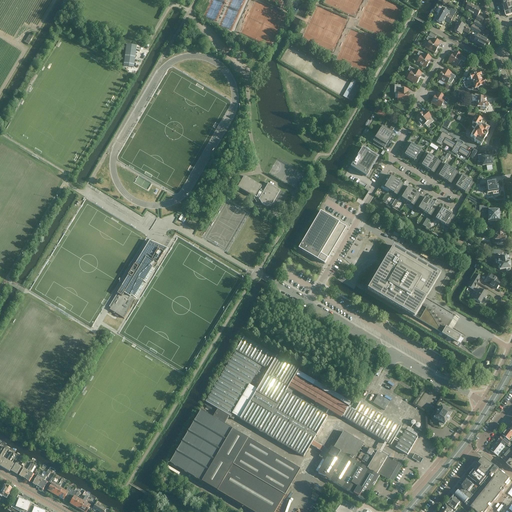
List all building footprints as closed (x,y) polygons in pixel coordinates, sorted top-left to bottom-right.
[(481,24),(484,18),(478,15),(481,10),(469,3),(465,10),(477,17),(475,21),(481,24)] [(455,9),(457,11),(460,12),(463,7),(458,4),(455,9)] [(454,18),(453,17),(457,11),(455,9),(452,8),(449,12),(443,8),(436,20),(443,24),(445,20),(450,23),(454,18)] [(472,27),(470,30),(479,34),(475,42),(487,49),(491,42),(486,39),(489,34),(488,33),(484,31),(486,27),(481,24),(475,21),(472,27)] [(468,34),(470,30),(472,27),(466,24),(465,26),(458,22),(454,31),(460,34),(462,31),(468,34)] [(30,33),(25,42),(29,44),(33,35),(30,33)] [(426,48),(434,53),(435,52),(436,52),(437,51),(436,49),(438,46),(440,43),(433,39),(428,36),(426,40),(429,42),(426,48)] [(136,46),(126,45),(125,52),(135,53),(136,46)] [(416,63),(425,68),(426,67),(427,67),(428,66),(427,64),(429,61),(430,58),(424,54),(419,51),(417,55),(420,57),(416,63)] [(466,59),(461,56),(462,56),(455,52),(453,55),(452,54),(450,58),(449,58),(448,59),(448,60),(448,61),(457,67),(461,60),(464,62),(466,59)] [(407,79),(416,84),(416,83),(418,83),(418,81),(418,80),(420,77),(419,77),(421,74),(414,70),(410,67),(408,70),(411,72),(407,79)] [(438,78),(437,79),(440,80),(438,83),(443,86),(445,83),(446,84),(447,82),(450,84),(455,76),(450,73),(444,69),(442,72),(440,75),(438,75),(438,77),(438,78)] [(464,86),(482,80),(481,78),(482,76),(481,74),(480,73),(476,74),(475,73),(474,72),(471,74),(471,75),(471,76),(470,77),(471,81),(469,81),(463,83),(464,86)] [(35,75),(30,73),(20,91),(25,94),(35,75)] [(482,80),(464,86),(465,88),(466,89),(471,87),(473,86),(475,90),(477,89),(478,90),(479,91),(482,90),(482,89),(482,87),(484,86),(482,80)] [(352,102),(359,89),(362,85),(356,82),(346,99),(352,102)] [(407,89),(400,89),(400,86),(395,85),(394,89),(394,93),(398,93),(397,100),(408,101),(408,100),(408,99),(409,97),(408,96),(408,93),(407,93),(407,89)] [(482,98),(469,97),(469,92),(458,91),(458,92),(458,97),(466,97),(466,101),(476,102),(477,102),(477,107),(480,107),(480,110),(485,110),(486,109),(486,108),(486,107),(487,107),(488,106),(488,105),(487,104),(487,103),(486,103),(486,101),(486,98),(485,97),(482,97),(482,98)] [(448,100),(444,97),(437,93),(436,96),(435,95),(433,99),(432,99),(431,100),(431,102),(440,108),(444,101),(447,103),(448,100)] [(433,121),(430,117),(430,116),(425,111),(423,113),(422,113),(419,115),(418,115),(417,116),(417,117),(416,118),(423,126),(424,124),(427,127),(433,121)] [(484,120),(478,116),(473,125),(474,125),(472,128),(475,130),(471,137),(476,140),(475,142),(481,146),(484,142),(487,137),(488,135),(487,134),(490,130),(489,128),(486,126),(487,124),(483,122),(484,120)] [(377,134),(389,141),(390,142),(393,138),(391,137),(393,133),(382,126),(377,134)] [(442,132),(436,143),(441,146),(443,144),(453,149),(456,144),(451,141),(453,138),(442,132)] [(389,141),(377,134),(373,142),(384,149),(389,141)] [(453,149),(451,152),(456,155),(458,153),(467,158),(470,153),(466,150),(468,147),(457,141),(456,144),(453,149)] [(409,158),(416,147),(417,146),(412,143),(412,145),(408,142),(401,154),(409,158)] [(416,147),(409,158),(417,163),(424,152),(416,147)] [(362,148),(350,167),(366,177),(378,157),(362,148)] [(426,169),(433,158),(425,153),(418,164),(426,169)] [(494,160),(493,155),(484,156),(484,154),(478,155),(479,162),(482,162),(482,166),(487,166),(492,166),(492,165),(494,165),(493,160),(494,160)] [(433,158),(426,169),(434,174),(441,162),(433,158)] [(443,180),(450,168),(442,163),(435,175),(443,180)] [(450,168),(443,180),(451,184),(458,173),(454,171),(455,169),(451,167),(450,168)] [(460,190),(467,179),(468,177),(463,175),(463,176),(459,174),(452,185),(460,190)] [(388,192),(389,191),(396,180),(388,175),(381,186),(380,188),(388,192)] [(283,193),(268,184),(265,182),(262,187),(244,176),(237,188),(254,198),(253,199),(254,199),(254,200),(255,200),(255,201),(256,202),(256,203),(256,202),(256,201),(259,200),(260,201),(260,202),(261,203),(261,204),(262,204),(262,205),(263,205),(263,206),(264,206),(265,206),(266,206),(266,207),(267,207),(268,207),(269,206),(273,209),(273,208),(273,207),(274,207),(274,206),(274,205),(280,208),(287,195),(283,193)] [(467,179),(460,190),(467,195),(474,183),(471,182),(472,180),(468,178),(467,179)] [(396,180),(389,191),(396,196),(403,184),(396,180)] [(484,188),(484,190),(487,190),(487,195),(498,194),(497,192),(498,191),(497,186),(496,186),(495,181),(486,182),(486,184),(481,185),(481,188),(484,188)] [(406,202),(413,190),(405,185),(398,197),(401,199),(400,200),(405,203),(405,201),(406,202)] [(413,190),(406,202),(413,206),(420,195),(413,190)] [(480,201),(469,195),(467,198),(479,204),(480,201)] [(423,212),(430,201),(422,196),(415,207),(423,212)] [(430,201),(423,212),(430,217),(437,206),(430,201)] [(481,218),(488,218),(488,221),(499,222),(499,216),(500,215),(500,211),(499,211),(499,210),(489,210),(489,207),(486,207),(486,206),(479,206),(475,206),(475,211),(479,211),(479,213),(481,213),(481,218)] [(440,223),(447,211),(439,207),(432,218),(435,220),(434,221),(439,224),(440,222),(440,223)] [(298,249),(314,258),(324,264),(346,227),(320,211),(298,249)] [(447,211),(440,223),(447,227),(454,216),(447,211)] [(504,235),(504,230),(493,230),(493,228),(484,228),(484,235),(492,235),(492,232),(495,232),(495,241),(500,241),(500,243),(504,243),(504,241),(505,241),(505,240),(506,239),(506,237),(505,236),(505,235),(504,235)] [(400,234),(395,231),(391,238),(396,241),(400,234)] [(111,307),(109,310),(124,319),(127,314),(133,298),(134,297),(136,299),(145,285),(141,282),(142,281),(146,283),(154,270),(151,269),(153,266),(156,263),(157,264),(163,254),(168,249),(154,244),(156,242),(152,240),(151,242),(149,241),(109,306),(111,307)] [(393,246),(367,290),(454,341),(455,342),(459,335),(452,331),(459,318),(425,298),(426,295),(439,273),(393,246)] [(508,256),(502,257),(498,257),(498,258),(496,258),(496,261),(498,261),(500,270),(506,269),(506,271),(507,271),(509,271),(509,270),(509,269),(510,269),(509,262),(510,261),(510,259),(509,258),(508,256)] [(472,280),(477,283),(479,280),(479,279),(480,277),(476,274),(472,280)] [(485,283),(496,290),(501,281),(491,275),(485,283)] [(475,287),(477,284),(477,283),(472,280),(468,287),(473,290),(474,287),(475,287)] [(488,294),(479,289),(473,299),(480,304),(481,302),(483,303),(486,299),(485,299),(488,294)] [(248,511),(275,511),(285,496),(301,471),(233,429),(224,424),(229,416),(231,416),(230,418),(233,420),(235,416),(303,457),(310,445),(321,451),(318,457),(325,461),(318,473),(364,501),(380,475),(392,482),(400,468),(399,467),(402,463),(394,458),(392,461),(366,445),(365,446),(355,462),(352,460),(353,457),(355,458),(363,444),(343,431),(331,452),(312,441),(327,416),(290,395),(293,390),(312,401),(327,410),(332,413),(341,418),(342,416),(390,445),(401,427),(359,402),(357,406),(355,405),(354,407),(349,403),(350,402),(298,371),(298,370),(244,338),(236,351),(207,402),(206,401),(204,405),(213,410),(214,408),(218,410),(213,418),(200,411),(170,463),(248,511)] [(384,410),(390,402),(378,395),(373,403),(384,410)] [(440,422),(438,424),(439,426),(441,427),(443,426),(444,425),(452,413),(441,406),(434,418),(440,422)] [(509,441),(511,438),(511,431),(508,429),(502,436),(509,441)] [(407,455),(418,437),(406,430),(395,448),(407,455)] [(505,446),(506,445),(509,447),(511,445),(511,444),(501,437),(498,441),(505,446)] [(498,442),(491,450),(497,456),(504,447),(498,442)] [(503,456),(501,458),(506,463),(511,456),(511,452),(507,448),(504,451),(501,455),(503,456)] [(5,459),(0,467),(5,469),(14,454),(11,452),(7,460),(5,459)] [(15,461),(18,456),(14,454),(5,469),(9,472),(14,464),(11,463),(13,459),(15,461)] [(477,467),(469,477),(481,486),(466,505),(475,511),(485,511),(511,481),(495,469),(496,468),(484,459),(479,464),(480,465),(478,467),(477,467)] [(21,467),(16,464),(11,471),(11,472),(12,473),(13,473),(14,473),(17,475),(21,467)] [(22,478),(24,479),(32,465),(31,464),(27,471),(24,469),(24,470),(23,469),(19,476),(20,477),(21,478),(22,478)] [(32,474),(30,473),(34,466),(32,465),(24,479),(26,480),(26,481),(27,482),(28,481),(29,482),(31,478),(33,475),(32,474)] [(49,473),(50,473),(47,471),(43,477),(38,487),(42,490),(45,486),(45,485),(47,483),(46,482),(44,481),(47,476),(48,477),(50,473),(49,473)] [(33,484),(38,487),(43,477),(38,474),(37,476),(35,480),(35,481),(33,484)] [(55,480),(52,478),(48,486),(50,487),(48,491),(53,494),(57,486),(53,484),(55,480)] [(58,497),(63,489),(60,488),(63,482),(60,480),(57,486),(53,494),(58,497)] [(462,487),(459,491),(470,499),(473,496),(480,486),(476,483),(474,485),(467,480),(461,487),(462,487)] [(0,500),(1,499),(0,498),(0,496),(1,498),(2,496),(6,499),(8,495),(10,496),(13,491),(10,490),(10,489),(7,487),(6,487),(4,486),(0,492),(0,491),(0,500)] [(63,489),(58,497),(63,500),(66,496),(69,498),(73,491),(70,489),(68,492),(63,489)] [(79,494),(74,491),(73,491),(69,498),(72,500),(70,504),(75,507),(80,500),(77,498),(79,494)] [(459,491),(455,496),(465,504),(466,504),(470,499),(459,491)] [(22,498),(17,495),(11,506),(19,511),(24,501),(21,500),(21,498),(22,498)] [(461,502),(454,496),(448,504),(455,509),(458,505),(466,511),(467,511),(470,509),(461,502)] [(80,500),(75,507),(81,510),(85,503),(80,500)] [(27,501),(27,502),(24,501),(19,511),(21,511),(29,511),(32,504),(28,501),(27,501)] [(92,502),(91,504),(90,506),(85,503),(81,510),(83,511),(86,511),(88,509),(91,511),(95,504),(92,502)] [(97,510),(99,511),(104,511),(106,509),(96,503),(93,509),(93,510),(95,511),(96,511),(97,510)]
